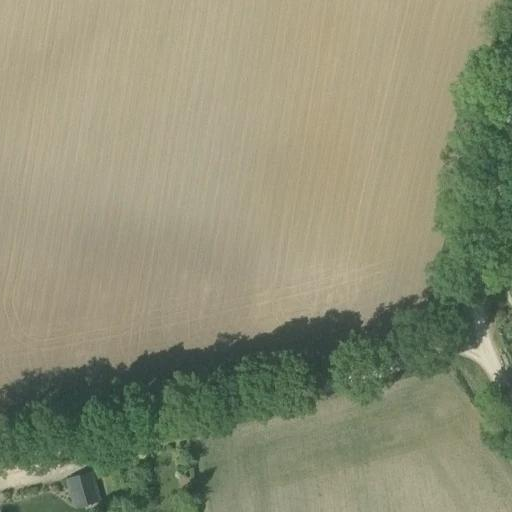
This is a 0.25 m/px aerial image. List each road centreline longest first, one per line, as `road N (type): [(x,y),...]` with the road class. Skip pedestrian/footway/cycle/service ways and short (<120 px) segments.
road 1 (track): [(474,338),(405,369),(0,465)]
road 2 (track): [(511,105),(469,310),(474,338)]
